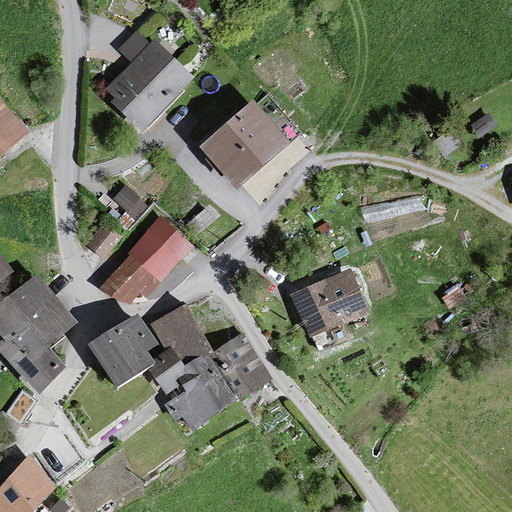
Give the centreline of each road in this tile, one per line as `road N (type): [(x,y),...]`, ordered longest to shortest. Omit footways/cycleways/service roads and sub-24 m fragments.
road 1 (residential): [(212,282),(295,179),(322,165),(350,160),(401,170),(492,201)]
road 2 (residential): [(67,0),(58,220),(99,321)]
road 3 (residential): [(212,282),(280,389),(380,511)]
road 4 (residential): [(0,474),(99,321)]
